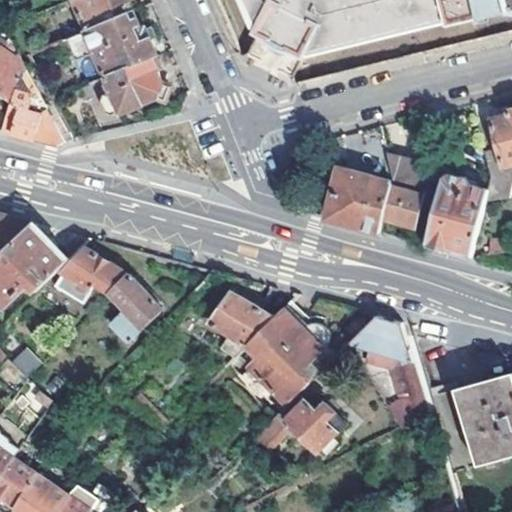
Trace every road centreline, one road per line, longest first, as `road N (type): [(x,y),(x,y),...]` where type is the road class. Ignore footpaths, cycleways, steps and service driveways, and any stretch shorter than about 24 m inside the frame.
road 1 (residential): [(511,62),(243,126)]
road 2 (secondary): [(0,173),(263,244)]
road 3 (secondary): [(263,244),(511,310)]
road 4 (residential): [(243,126),(187,0)]
road 5 (residential): [(263,244),(270,195),(243,126)]
